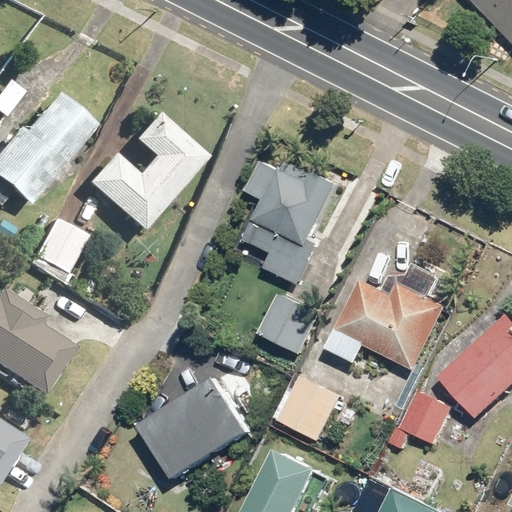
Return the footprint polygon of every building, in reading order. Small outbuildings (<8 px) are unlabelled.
[(511,0),(478,0),(511,38),(511,0)] [(25,92),(10,81),(0,94),(0,110),(7,116),(25,92)] [(0,152),(0,185),(27,206),(91,127),(49,92),(0,152)] [(88,186),(142,232),(207,157),(156,113),(135,137),(155,154),(139,172),(117,153),(88,186)] [(315,239),(340,188),(283,161),(280,168),(266,161),(252,189),(266,196),(246,236),(278,252),(269,271),(303,288),(325,243),(315,239)] [(40,260),(66,271),(82,236),(57,224),(40,260)] [(370,280),(333,348),(360,362),(370,344),(417,369),(450,308),(401,282),(395,293),(370,280)] [(0,297),(0,364),(44,395),(75,351),(0,297)] [(265,334),(303,354),(322,317),(284,298),(265,334)] [(511,318),(447,377),(483,416),(511,389),(511,318)] [(303,376),(284,422),(324,439),(344,392),(303,376)] [(152,420),(184,474),(256,432),(224,378),(152,420)] [(421,391),(405,427),(440,444),(457,407),(421,391)] [(0,432),(0,486),(1,487),(25,448),(0,432)] [(259,511),(307,511),(328,469),(288,450),(259,511)] [(446,511),(392,487),(380,511),(446,511)]
